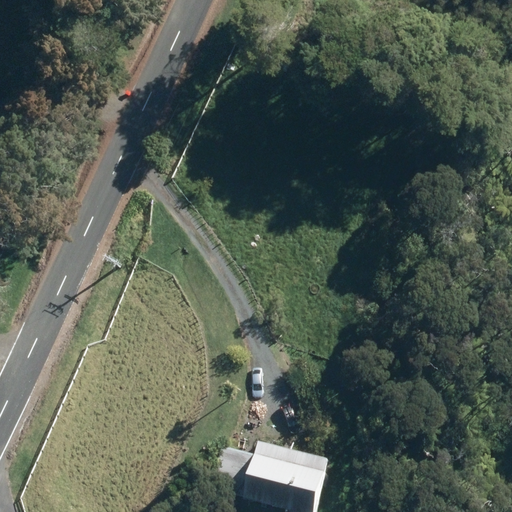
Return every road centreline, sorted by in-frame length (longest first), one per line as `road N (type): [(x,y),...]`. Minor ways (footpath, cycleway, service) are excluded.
road 1 (unclassified): [(200,0),(0,431)]
road 2 (unknown): [(143,121),(0,127)]
